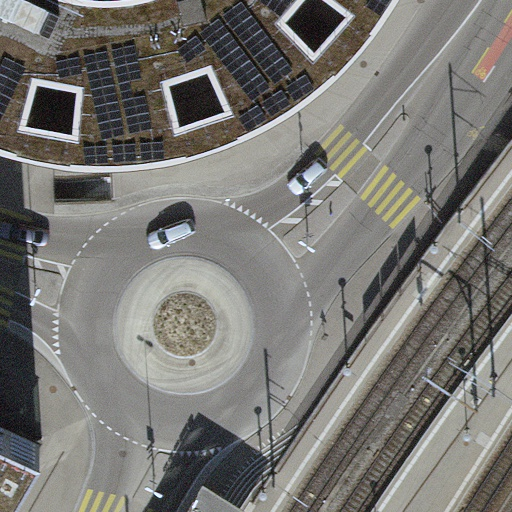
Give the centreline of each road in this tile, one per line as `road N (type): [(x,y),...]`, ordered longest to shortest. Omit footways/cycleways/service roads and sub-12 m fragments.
road 1 (secondary): [(257,259),(367,171),(496,0)]
road 2 (secondary): [(169,422),(236,409),(262,386),(283,322),(276,288),(257,259)]
road 3 (secondary): [(257,259),(214,232),(164,229),(118,253),(91,296)]
road 4 (secondary): [(91,296),(86,323),(101,377),(142,414),(169,422)]
